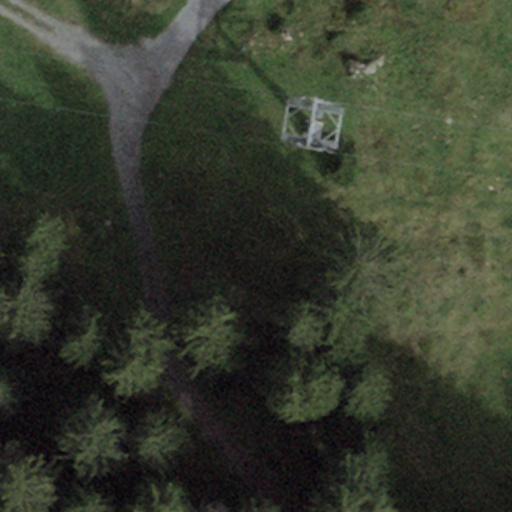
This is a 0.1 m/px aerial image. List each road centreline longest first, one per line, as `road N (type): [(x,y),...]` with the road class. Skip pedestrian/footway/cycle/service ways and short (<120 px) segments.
road 1 (track): [(136,76),(134,202),(166,339),(309,511)]
road 2 (track): [(0,2),(136,76)]
